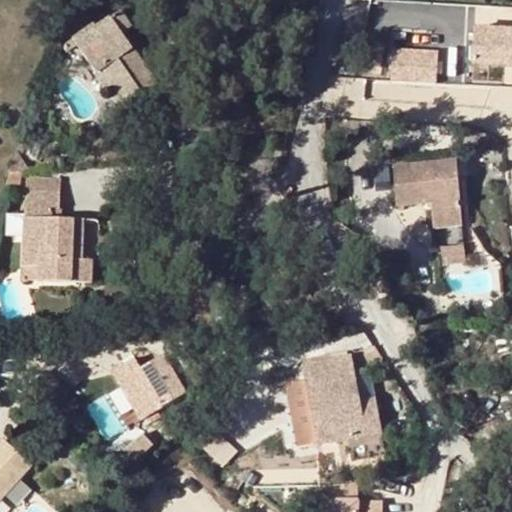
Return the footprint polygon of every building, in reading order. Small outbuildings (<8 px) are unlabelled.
[(95,24),(74,39),(79,47),(109,91),(114,87),(128,107),(158,88),(124,36),(134,29),(122,12),(97,27),(95,24)] [(474,66),(511,68),(511,33),(476,31),(474,66)] [(79,47),(74,39),(64,46),(69,54),(79,47)] [(395,53),(393,84),(438,87),(440,55),(395,53)] [(114,87),(109,91),(122,111),(128,107),(114,87)] [(458,164),(396,169),(398,206),(427,204),(434,210),(436,229),(463,227),(458,164)] [(29,179),(28,194),(60,196),(61,181),(29,179)] [(52,212),(60,212),(60,196),(28,194),(24,282),(92,285),(92,261),(83,261),(84,222),(59,221),(52,221),(52,212)] [(464,244),(442,247),(445,264),(466,262),(464,244)] [(384,436),(379,411),(364,414),(361,402),(352,357),(304,366),(307,382),(318,448),(384,436)] [(161,360),(137,372),(158,412),(201,389),(192,371),(172,382),(161,360)] [(299,451),(318,448),(307,382),(286,386),(299,451)] [(377,400),(361,402),(364,414),(379,411),(377,400)] [(0,495),(3,498),(31,466),(4,441),(0,445),(0,495)] [(358,483),(320,487),(321,511),(383,511),(384,502),(367,502),(367,508),(359,509),(359,503),(358,483)]
